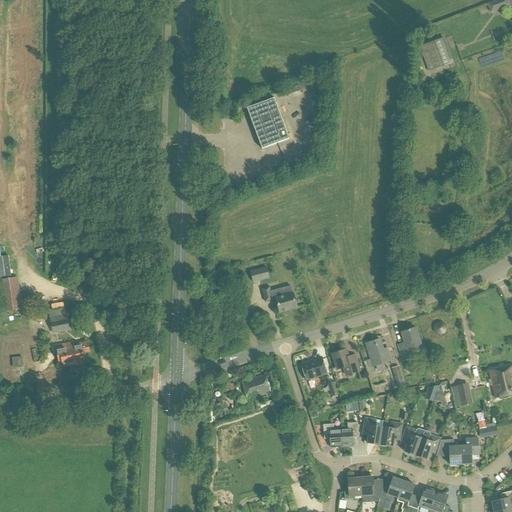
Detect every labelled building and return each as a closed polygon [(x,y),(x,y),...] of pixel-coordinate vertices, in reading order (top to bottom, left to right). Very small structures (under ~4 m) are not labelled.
[(490,13),(510,6),(507,0),(498,0),(487,4),(490,13)] [(441,41),(422,48),(431,72),(450,64),(441,41)] [(289,96),(302,91),(300,85),(287,90),(289,96)] [(262,149),(289,139),(274,98),(247,108),(262,149)] [(0,283),(4,312),(19,310),(14,278),(0,280),(0,283)] [(265,303),(273,301),(269,287),(261,289),(265,303)] [(290,293),(289,287),(282,289),(284,297),(276,299),(280,313),(297,308),(293,292),(290,293)] [(53,334),(69,331),(66,314),(49,318),(53,334)] [(403,360),(415,357),(413,350),(422,347),(416,328),(402,332),(406,346),(399,348),(403,360)] [(385,353),(381,340),(366,344),(371,360),(373,359),(376,366),(391,362),(388,352),(385,353)] [(90,352),(88,342),(74,345),(73,343),(56,346),(60,363),(63,363),(64,367),(77,364),(77,361),(85,360),(83,353),(90,352)] [(351,362),(347,351),(333,355),(337,370),(343,368),(345,376),(361,371),(358,360),(351,362)] [(13,369),(24,368),(22,357),(12,358),(13,369)] [(307,380),(327,374),(322,358),(314,361),(314,362),(302,365),(307,380)] [(397,387),(402,386),(404,385),(399,366),(392,368),(397,387)] [(496,399),(511,395),(511,366),(490,371),(496,399)] [(248,399),(271,392),(266,375),(242,382),(248,399)] [(332,397),(339,395),(335,382),(328,385),(332,397)] [(461,407),(473,404),(468,384),(457,386),(457,387),(451,388),(455,407),(461,406),(461,407)] [(442,402),(445,394),(444,394),(441,386),(439,385),(434,400),(442,402)] [(428,388),(426,395),(435,398),(439,386),(428,388)] [(237,416),(255,410),(252,402),(242,406),(243,408),(235,410),(237,416)] [(380,445),(383,428),(376,426),(377,420),(364,418),(362,430),(369,431),(368,443),(380,445)] [(485,420),(478,421),(479,429),(486,428),(485,420)] [(383,428),(380,445),(393,447),(395,435),(401,436),(403,424),(391,422),(389,429),(383,428)] [(340,430),(342,447),(354,446),(353,438),(358,437),(357,423),(347,424),(348,430),(340,430)] [(342,447),(340,430),(334,431),(333,425),(323,425),(324,440),(330,439),(331,448),(342,447)] [(416,455),(424,431),(418,429),(416,430),(406,427),(402,438),(409,440),(405,452),(416,455)] [(480,439),(497,435),(495,427),(479,431),(480,439)] [(424,431),(416,455),(428,459),(432,448),(437,450),(441,439),(431,435),(430,433),(424,431)] [(460,447),(461,464),(473,464),(472,457),(479,456),(478,438),(465,439),(465,446),(460,447)] [(461,464),(460,447),(454,447),(453,440),(443,441),(444,453),(450,452),(451,465),(461,464)] [(360,478),(362,496),(362,503),(379,502),(381,494),(374,495),(373,477),(360,478)] [(398,498),(404,481),(393,477),(389,489),(384,487),(380,499),(390,502),(392,496),(398,498)] [(355,496),(362,496),(360,478),(348,479),(349,492),(345,492),(345,500),(355,499),(355,496)] [(411,511),(413,508),(408,506),(415,485),(404,481),(398,498),(397,501),(403,503),(401,510),(402,510),(401,511),(411,511)] [(430,509),(436,492),(425,488),(419,505),(430,509)] [(497,511),(511,509),(511,508),(511,491),(503,493),(504,499),(492,502),(494,511),(497,511)] [(430,509),(428,511),(447,511),(450,507),(446,506),(445,504),(447,496),(436,492),(430,509)] [(416,508),(420,496),(415,494),(411,506),(416,508)]
